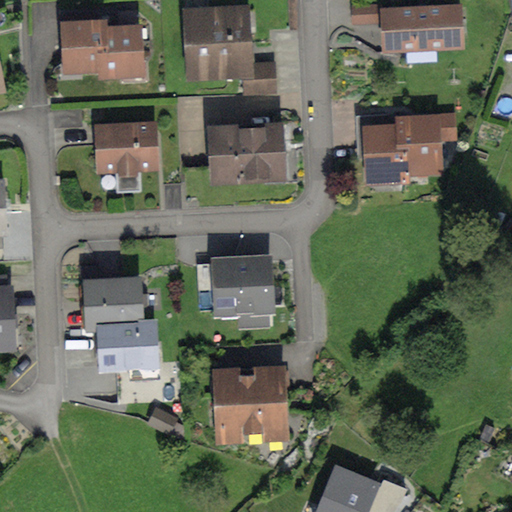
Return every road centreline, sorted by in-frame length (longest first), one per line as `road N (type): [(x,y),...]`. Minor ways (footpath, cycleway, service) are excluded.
road 1 (residential): [(314,0),(323,196),(313,217),(288,227),(49,236)]
road 2 (residential): [(0,406),(43,409),(52,387),(49,236)]
road 3 (residential): [(49,236),(41,137),(30,126),(0,131)]
